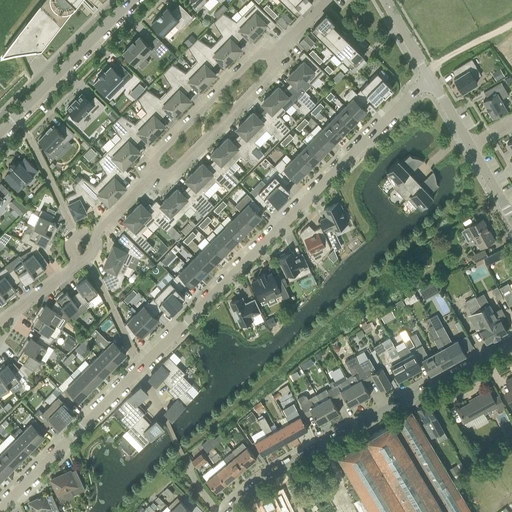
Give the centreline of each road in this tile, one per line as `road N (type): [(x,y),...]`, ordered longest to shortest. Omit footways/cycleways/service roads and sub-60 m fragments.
road 1 (residential): [(0,508),(428,74)]
road 2 (residential): [(225,511),(302,455),(511,343)]
road 3 (residential): [(0,133),(132,0)]
road 4 (residential): [(152,177),(152,161),(256,57),(272,56)]
road 5 (residential): [(152,177),(168,174),(271,73),(272,56)]
road 6 (residential): [(511,219),(428,74)]
